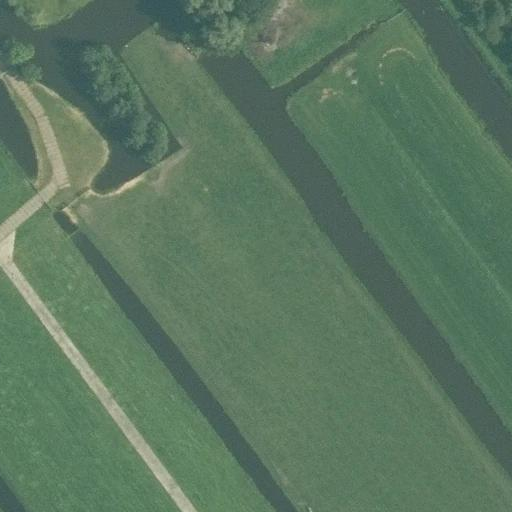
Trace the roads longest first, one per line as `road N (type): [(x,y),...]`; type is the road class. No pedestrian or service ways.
road 1 (track): [(4,226),(3,249),(188,511)]
road 2 (track): [(0,56),(36,106),(62,176),(0,230)]
